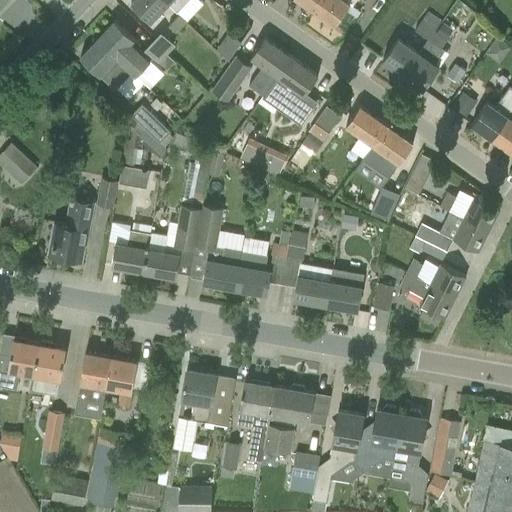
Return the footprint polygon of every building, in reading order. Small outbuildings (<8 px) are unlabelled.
[(151,21),(168,3),(165,0),(133,0),(131,2),(151,21)] [(165,0),(168,3),(177,12),(188,0),(165,0)] [(299,0),(314,10),(321,0),(299,0)] [(351,2),(347,0),(321,0),(314,10),(335,25),(351,2)] [(435,31),(442,21),(428,12),(415,29),(429,39),(435,31)] [(176,32),(187,21),(180,14),(169,25),(176,32)] [(140,43),(135,38),(115,20),(98,37),(132,70),(136,73),(149,59),(137,47),(140,43)] [(442,21),(435,31),(446,39),(453,29),(442,21)] [(481,27),(470,44),(499,61),(510,43),(481,27)] [(442,47),(446,39),(435,31),(429,39),(420,52),(419,52),(403,74),(424,89),(440,67),(435,63),(444,49),(442,47)] [(229,59),(241,41),(229,32),(217,48),(229,59)] [(166,51),(173,44),(162,33),(146,49),(158,60),(159,59),(168,68),(175,60),(166,51)] [(81,56),(100,75),(114,88),(132,70),(98,37),(81,56)] [(263,95),(277,75),(278,75),(292,56),(265,37),(251,56),(263,65),(249,84),(263,95)] [(399,37),(383,59),(403,74),(419,52),(399,37)] [(229,100),(252,67),(236,55),(213,88),(229,100)] [(304,94),(318,75),(292,56),(278,75),(304,94)] [(472,123),(492,138),(511,110),(511,86),(510,85),(504,93),(505,93),(496,107),(488,101),(472,123)] [(467,116),(478,100),(464,91),(453,107),(467,116)] [(427,92),(419,101),(431,112),(440,103),(427,92)] [(130,114),(159,141),(170,130),(141,102),(130,114)] [(373,144),(388,125),(360,105),(346,125),(373,144)] [(511,110),(492,138),(511,151),(511,110)] [(317,123),(311,132),(323,141),(329,132),(317,123)] [(399,163),(413,143),(388,125),(373,144),(399,163)] [(315,153),(323,141),(311,132),(302,144),(313,152),(315,153)] [(0,160),(22,182),(36,167),(11,144),(0,155),(0,160)] [(263,167),(279,175),(288,155),(272,147),(263,167)] [(214,149),(210,174),(219,175),(223,154),(214,149)] [(204,194),(211,158),(195,155),(189,191),(204,194)] [(150,169),(146,168),(122,164),(119,181),(146,186),(150,169)] [(113,205),(118,179),(103,177),(98,202),(113,205)] [(419,194),(423,185),(409,178),(405,187),(419,194)] [(400,194),(382,186),(371,212),(388,219),(400,194)] [(447,191),(440,205),(450,210),(457,196),(447,191)] [(301,196),(301,207),(313,207),(315,207),(315,196),(301,196)] [(464,217),(489,230),(500,209),(475,196),(464,217)] [(82,243),(87,244),(95,201),(72,197),(67,222),(58,220),(51,254),(79,260),(82,243)] [(203,208),(184,204),(181,204),(175,237),(151,233),(145,271),(176,277),(179,263),(192,265),(197,240),(203,208)] [(223,208),(203,205),(203,208),(197,240),(213,242),(217,243),(223,208)] [(439,231),(479,251),(489,230),(464,217),(450,210),(439,231)] [(342,227),(356,229),(357,221),(358,217),(345,214),(342,227)] [(426,240),(432,227),(422,222),(416,235),(426,240)] [(116,242),(112,266),(145,271),(151,233),(130,229),(128,244),(116,242)] [(279,242),(288,243),(290,231),(281,229),(279,242)] [(293,230),(289,246),(287,256),(303,258),(308,233),(293,230)] [(426,240),(416,235),(410,247),(419,252),(421,249),(426,240)] [(272,253),(287,256),(289,246),(273,243),(272,253)] [(207,258),(203,282),(235,288),(242,250),(224,246),(221,261),(207,258)] [(267,293),(269,281),(272,270),(265,269),(268,254),(242,250),(235,288),(267,293)] [(407,272),(456,297),(466,276),(441,263),(430,284),(417,276),(424,262),(414,258),(407,272)] [(442,316),(445,318),(456,297),(407,272),(401,283),(400,286),(409,290),(410,288),(424,296),(419,305),(424,307),(420,315),(438,324),(442,316)] [(294,298),(326,304),(331,280),(299,274),(294,298)] [(363,286),(331,280),(326,304),(358,310),(363,286)] [(388,309),(393,290),(394,286),(380,282),(374,306),(388,309)] [(35,373),(40,343),(14,338),(11,355),(0,353),(0,354),(0,383),(17,387),(20,371),(35,373)] [(66,347),(40,343),(35,373),(32,390),(58,394),(66,347)] [(103,403),(111,355),(86,351),(78,398),(103,403)] [(129,407),(138,360),(111,355),(103,403),(106,386),(122,389),(119,405),(129,407)] [(216,375),(216,374),(187,369),(182,398),(195,400),(192,418),(229,424),(236,377),(234,377),(234,378),(216,375)] [(250,380),(245,379),(237,423),(254,426),(248,457),(262,460),(264,447),(265,447),(276,384),(275,384),(276,384),(250,379),(250,380)] [(309,421),(315,391),(306,390),(304,385),(294,383),(290,387),(276,384),(265,447),(290,451),(296,418),(309,421)] [(75,399),(73,410),(89,413),(91,402),(75,399)] [(394,459),(402,412),(397,412),(395,406),(386,404),(382,409),(377,408),(375,420),(379,426),(373,431),(361,429),(356,460),(364,472),(384,457),(393,459),(394,459)] [(419,464),(423,440),(418,433),(425,429),(427,417),(422,416),(420,410),(411,408),(406,413),(402,412),(394,459),(393,459),(392,467),(403,469),(412,482),(409,499),(422,500),(427,475),(415,473),(416,464),(419,464)] [(361,429),(364,414),(339,409),(337,421),(341,427),(334,432),(331,456),(334,457),(332,469),(337,470),(351,460),(356,460),(361,429)] [(49,411),(43,446),(58,449),(64,413),(49,411)] [(448,474),(454,440),(458,420),(439,417),(429,470),(448,474)] [(112,506),(125,432),(101,427),(88,501),(112,506)] [(0,454),(15,458),(20,434),(3,431),(0,448),(0,454)] [(511,445),(486,439),(476,481),(490,485),(490,489),(511,494),(511,445)] [(234,466),(239,467),(243,444),(225,441),(222,464),(223,464),(222,475),(232,477),(234,466)] [(320,457),(297,452),(294,466),(290,489),(315,493),(318,472),(320,457)] [(318,472),(315,493),(313,509),(326,511),(332,475),(318,472)] [(83,506),(88,479),(56,473),(51,500),(83,506)] [(425,490),(436,496),(445,479),(434,473),(425,490)] [(511,511),(511,494),(490,489),(490,485),(476,481),(473,496),(471,496),(468,510),(475,511),(511,511)] [(179,511),(211,511),(213,484),(179,485),(167,485),(162,511),(179,511)] [(42,498),(41,510),(48,511),(50,499),(42,498)]
